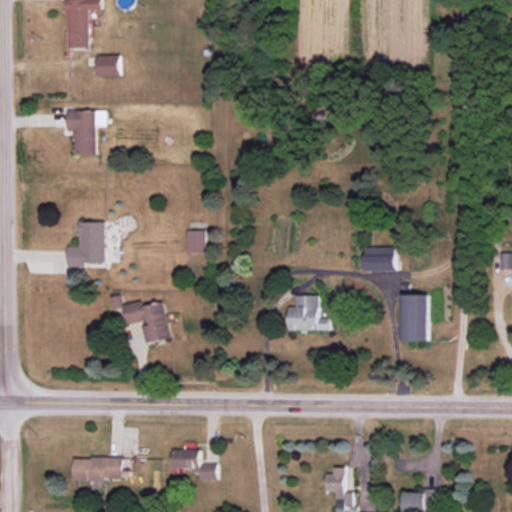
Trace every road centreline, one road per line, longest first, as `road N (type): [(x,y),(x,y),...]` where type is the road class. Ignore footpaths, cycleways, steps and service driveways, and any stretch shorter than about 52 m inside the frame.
road 1 (tertiary): [(511,404),(0,397)]
road 2 (residential): [(4,0),(7,398)]
